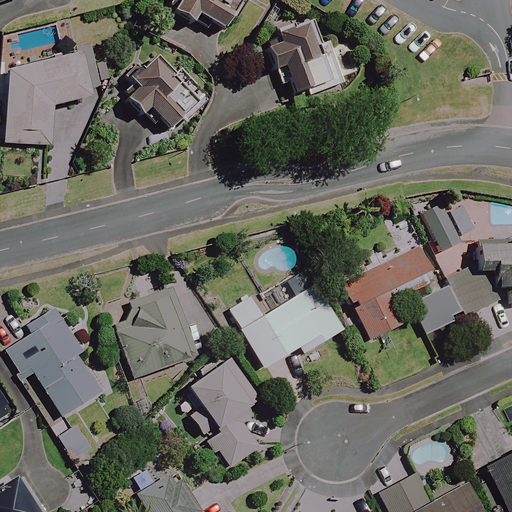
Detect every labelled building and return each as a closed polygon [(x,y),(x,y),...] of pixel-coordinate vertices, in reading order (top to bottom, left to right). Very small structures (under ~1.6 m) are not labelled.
[(0,0),(0,6),(17,0),(22,0),(29,18),(70,3),(69,0),(0,0)] [(174,0),(167,12),(202,34),(209,24),(226,35),(248,1),(247,0),(174,0)] [(276,40),(262,44),(272,77),(282,74),(289,97),(337,82),(328,53),(321,55),(311,22),(274,34),(276,40)] [(0,141),(3,142),(2,146),(49,148),(51,108),(91,98),(79,54),(0,71),(0,141)] [(107,60),(97,61),(98,87),(108,87),(107,60)] [(139,119),(143,116),(152,126),(156,123),(165,134),(194,109),(155,63),(132,82),(137,88),(123,99),(139,119)] [(459,245),(441,209),(421,218),(439,255),(459,245)] [(492,291),(505,291),(505,308),(511,308),(511,246),(474,246),(474,270),(448,280),(462,318),(497,304),(492,291)] [(404,325),(393,302),(429,285),(424,275),(431,271),(420,247),(340,285),(367,342),(404,325)] [(227,317),(237,333),(260,372),(297,350),(301,356),(340,333),(313,287),(266,315),(256,299),(227,317)] [(195,359),(172,290),(129,304),(133,317),(113,324),(131,381),(195,359)] [(419,308),(412,311),(423,335),(452,322),(451,319),(459,316),(449,294),(434,301),(431,294),(415,301),(419,308)] [(81,354),(55,312),(25,330),(29,337),(5,351),(23,380),(33,374),(60,419),(100,395),(77,357),(81,354)] [(259,403),(230,360),(186,389),(176,396),(226,470),(257,449),(236,419),(259,403)] [(91,450),(75,426),(57,439),(72,462),(91,450)] [(511,511),(511,455),(484,470),(506,511),(511,511)] [(199,511),(175,474),(138,498),(146,511),(199,511)] [(432,505),(417,477),(378,497),(386,511),(480,511),(467,486),(432,505)] [(0,490),(0,511),(36,511),(16,480),(0,490)]
